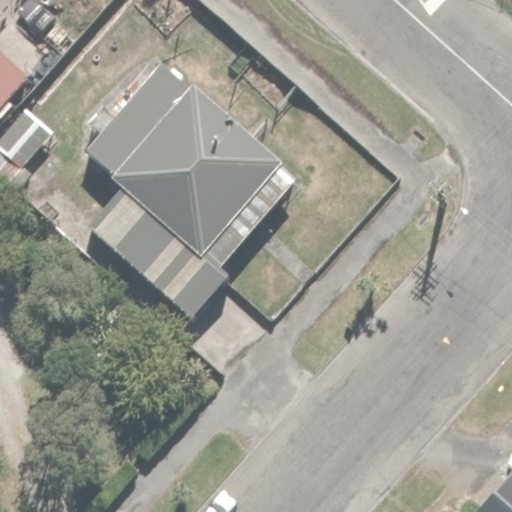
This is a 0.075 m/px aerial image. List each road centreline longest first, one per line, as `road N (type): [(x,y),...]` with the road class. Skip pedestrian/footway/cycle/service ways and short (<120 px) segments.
road 1 (residential): [(511,266),(290,511)]
road 2 (residential): [(403,0),(511,97)]
